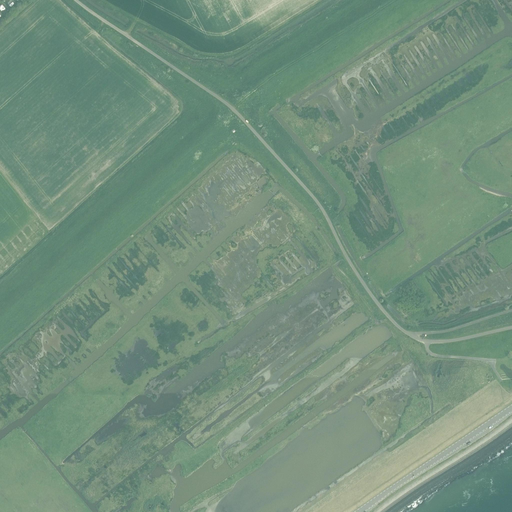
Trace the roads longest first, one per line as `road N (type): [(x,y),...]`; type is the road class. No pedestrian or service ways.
road 1 (unclassified): [(511,327),(438,341),(401,329),(363,284),(313,197),(231,107),(76,0)]
road 2 (unclassified): [(358,511),(511,407)]
